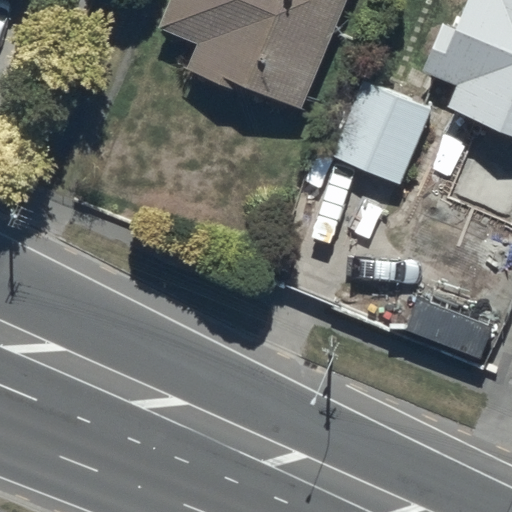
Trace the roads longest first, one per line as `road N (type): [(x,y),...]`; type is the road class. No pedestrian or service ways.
road 1 (trunk): [(0,282),(511,504)]
road 2 (trunk): [(217,511),(0,419)]
